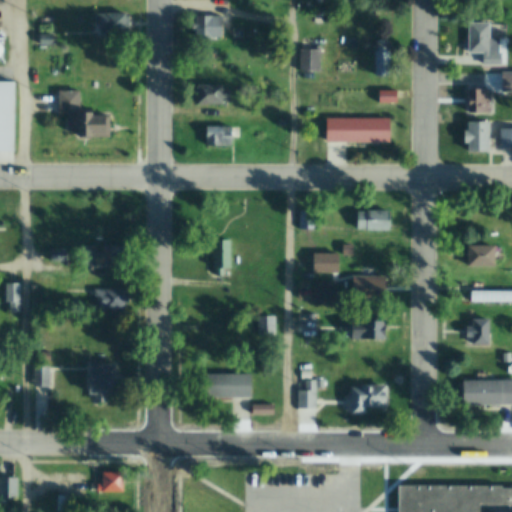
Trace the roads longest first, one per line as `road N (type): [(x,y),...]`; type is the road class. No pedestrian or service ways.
road 1 (residential): [(511,180),(0,176)]
road 2 (residential): [(164,511),(167,0)]
road 3 (residential): [(511,448),(0,446)]
road 4 (residential): [(432,448),(427,0)]
